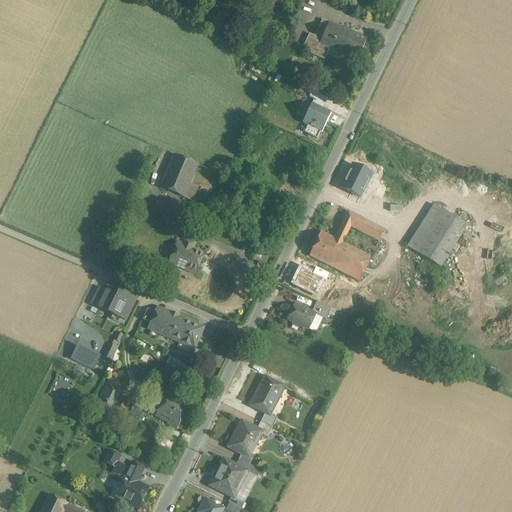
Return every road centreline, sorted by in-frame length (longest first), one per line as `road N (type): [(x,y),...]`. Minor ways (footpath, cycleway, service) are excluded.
road 1 (unclassified): [(412,0),(250,332)]
road 2 (unclassified): [(250,332),(161,511)]
road 3 (residential): [(250,332),(103,268)]
